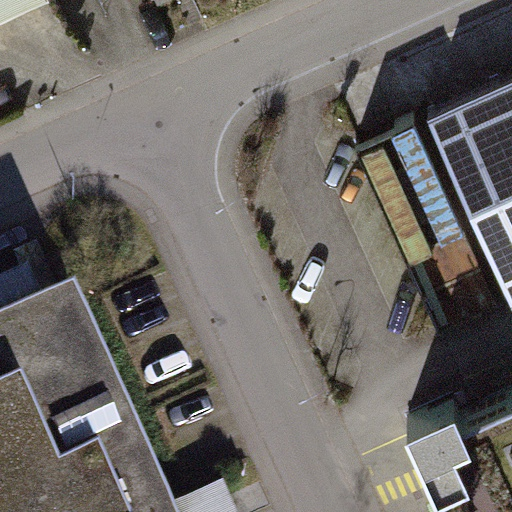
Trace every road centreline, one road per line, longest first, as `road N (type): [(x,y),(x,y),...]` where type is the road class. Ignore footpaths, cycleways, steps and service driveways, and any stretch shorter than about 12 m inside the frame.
road 1 (residential): [(343,511),(160,100)]
road 2 (residential): [(160,100),(387,0)]
road 3 (residential): [(0,175),(160,100)]
